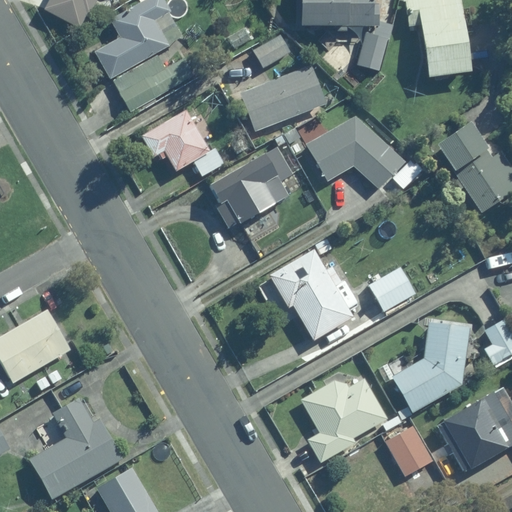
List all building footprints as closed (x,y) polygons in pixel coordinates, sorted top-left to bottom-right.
[(50,0),(45,9),(81,27),(88,14),(91,16),(99,0),(50,0)] [(122,36),(95,52),(110,80),(170,46),(155,19),(169,11),(163,0),(146,0),(112,19),(122,36)] [(302,0),(302,24),(372,24),(371,0),(302,0)] [(406,0),(411,25),(423,23),(431,78),(473,71),(462,0),(406,0)] [(368,33),(358,65),(379,71),(388,39),(368,33)] [(280,35),(254,50),(263,67),(290,51),(280,35)] [(241,93),(255,130),(325,104),(311,67),(241,93)] [(141,136),(153,157),(166,149),(177,169),(210,150),(187,110),(141,136)] [(307,145),(327,180),(354,165),(379,188),(404,162),(356,117),(307,145)] [(511,189),(471,123),(438,144),(481,213),(511,193),(511,189)] [(210,184),(221,203),(228,199),(241,223),(275,204),(263,182),(277,175),(265,154),(210,184)] [(299,313),(315,341),(355,317),(351,309),(358,305),(344,282),(342,283),(333,267),(326,271),(314,250),(271,275),(273,278),(258,287),(280,324),(299,313)] [(401,268),(370,285),(384,311),(415,294),(401,268)] [(48,311),(0,337),(0,358),(13,381),(70,349),(48,311)] [(469,328),(430,323),(425,359),(393,376),(412,411),(462,384),(469,328)] [(511,358),(511,336),(504,323),(484,335),(490,345),(481,351),(492,370),(511,358)] [(302,400),(321,433),(308,440),(321,462),(356,441),(353,437),(387,418),(365,380),(349,389),(346,384),(335,381),(302,400)] [(444,421),(471,467),(511,444),(511,426),(494,393),(444,421)] [(69,438),(30,459),(52,498),(122,458),(100,419),(93,423),(80,399),(54,413),(69,438)] [(412,427),(386,442),(405,475),(431,461),(412,427)] [(0,431),(0,454),(10,449),(0,431)] [(158,511),(132,468),(97,489),(111,511),(158,511)]
